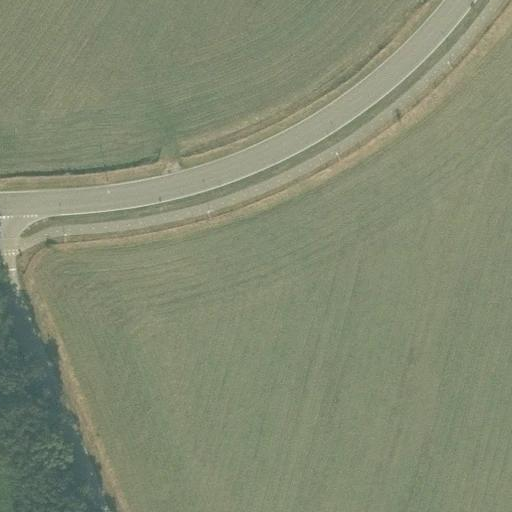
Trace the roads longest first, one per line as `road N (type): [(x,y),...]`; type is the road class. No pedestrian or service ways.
road 1 (tertiary): [(0,205),(137,194),(252,160),(346,108),(460,0)]
road 2 (unclassified): [(97,511),(9,293),(0,245)]
